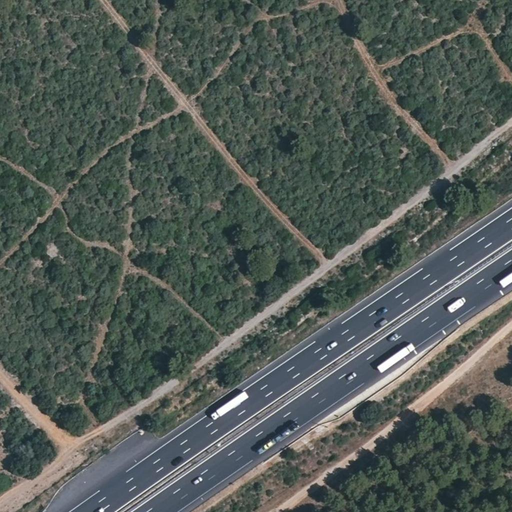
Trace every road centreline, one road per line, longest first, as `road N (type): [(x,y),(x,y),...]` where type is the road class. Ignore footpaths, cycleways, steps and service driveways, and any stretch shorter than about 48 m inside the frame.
road 1 (motorway): [(511,221),(89,511)]
road 2 (motorway): [(153,511),(511,266)]
road 3 (track): [(511,329),(361,454),(276,511)]
